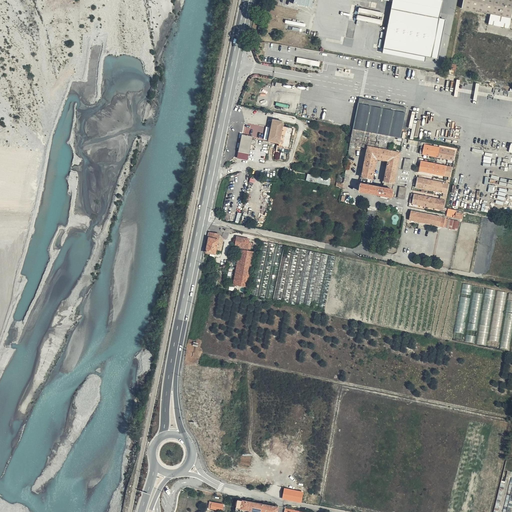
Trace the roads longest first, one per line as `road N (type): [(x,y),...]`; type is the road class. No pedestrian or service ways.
road 1 (primary): [(247,0),(172,368)]
road 2 (unclassified): [(204,478),(327,511)]
